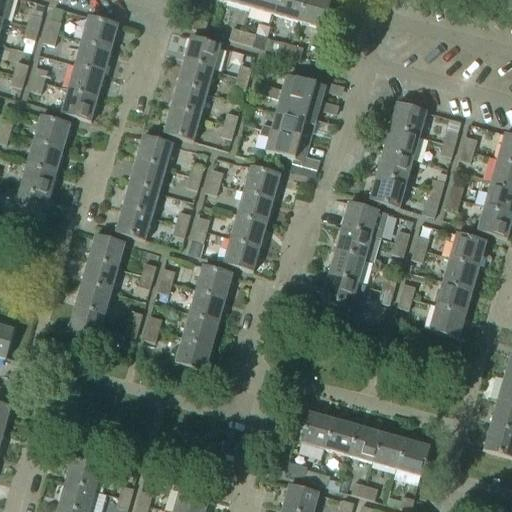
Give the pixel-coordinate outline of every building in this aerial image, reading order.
[(0,0),(0,21),(3,22),(9,0),(0,0)] [(226,0),(226,4),(250,11),(252,0),(226,0)] [(252,0),(250,11),(273,18),(278,0),(252,0)] [(278,0),(273,18),(297,25),(304,0),(278,0)] [(326,0),(304,0),(297,25),(322,32),(330,1),(326,0)] [(29,17),(26,29),(38,32),(41,20),(29,17)] [(87,20),(80,44),(111,53),(118,28),(87,20)] [(191,32),(204,35),(207,24),(195,20),(191,32)] [(49,23),(45,34),(57,37),(60,26),(50,23),(49,23)] [(26,29),(23,40),(35,44),(38,32),(26,29)] [(232,31),(228,42),(240,46),(243,34),(232,31)] [(45,34),(42,46),(54,49),(57,37),(45,34)] [(243,34),(240,46),(251,49),(257,51),(264,53),(267,41),(255,38),(243,34)] [(189,40),(182,64),(213,73),(220,49),(189,40)] [(80,44),(73,68),(104,77),(111,53),(80,44)] [(276,56),(288,59),(291,48),(279,45),(276,56)] [(288,59),(299,63),(303,51),(291,48),(288,59)] [(182,64),(176,88),(206,97),(213,73),(182,64)] [(16,65),(13,77),(24,80),(28,68),(16,65)] [(73,68),(67,92),(97,101),(104,77),(73,68)] [(240,68),(236,80),(248,83),(251,71),(240,68)] [(35,71),(32,82),(44,85),(47,74),(35,71)] [(24,80),(13,77),(10,88),(21,91),(24,80)] [(282,93),(281,98),(319,109),(326,85),(315,82),(314,87),(286,79),(282,93)] [(248,83),(236,80),(233,91),(245,95),(248,83)] [(32,82),(29,94),(40,97),(44,85),(32,82)] [(176,88),(169,112),(200,121),(206,97),(176,88)] [(263,88),(260,97),(270,100),(272,90),(263,88)] [(272,90),(270,100),(279,103),(276,116),(314,127),(319,109),(281,98),(282,93),(272,90)] [(97,101),(67,92),(60,116),(91,125),(97,101)] [(395,106),(388,131),(419,140),(426,115),(395,106)] [(200,121),(169,112),(162,136),(193,145),(200,121)] [(226,116),(223,127),(234,131),(238,119),(226,116)] [(262,127),(259,137),(269,140),(270,135),(308,146),(314,127),(276,116),(272,130),(262,127)] [(39,119),(32,143),(63,152),(70,128),(39,119)] [(1,122),(0,124),(0,134),(9,137),(12,125),(1,122)] [(234,131),(223,127),(220,139),(231,142),(234,131)] [(388,131),(381,155),(412,163),(419,140),(388,131)] [(0,134),(0,146),(6,148),(9,137),(0,134)] [(445,134),(442,146),(454,149),(457,138),(445,134)] [(269,140),(265,154),(293,162),(291,166),(317,173),(319,164),(305,160),(308,146),(270,135),(269,140)] [(511,139),(503,137),(496,161),(511,165),(511,139)] [(141,139),(134,163),(165,172),(172,148),(141,139)] [(465,140),(461,151),(473,155),(476,143),(465,140)] [(32,143),(25,167),(56,176),(63,152),(32,143)] [(454,149),(442,146),(439,157),(450,161),(454,149)] [(473,155),(461,151),(458,163),(470,166),(473,155)] [(381,155),(375,179),(405,187),(412,163),(381,155)] [(511,165),(496,161),(489,185),(511,191),(511,165)] [(134,163),(128,187),(158,196),(165,172),(134,163)] [(25,167),(19,191),(49,200),(56,176),(25,167)] [(192,167),(188,179),(200,182),(203,171),(192,167)] [(249,170),(242,194),(273,203),(280,178),(249,170)] [(211,173),(207,184),(219,188),(222,176),(211,173)] [(200,182),(188,179),(185,190),(197,194),(200,182)] [(405,187),(375,179),(368,203),(398,212),(405,187)] [(432,182),(429,194),(440,197),(443,185),(432,182)] [(219,188),(207,184),(204,196),(216,199),(219,188)] [(511,191),(489,185),(482,209),(511,217),(511,191)] [(128,187),(121,211),(152,220),(158,196),(128,187)] [(451,188),(448,199),(459,203),(463,191),(451,188)] [(49,200),(19,191),(12,216),(42,224),(49,200)] [(242,194),(236,218),(266,227),(273,203),(242,194)] [(440,197),(429,194),(425,205),(437,209),(440,197)] [(459,203),(448,199),(445,211),(456,214),(459,203)] [(347,206),(340,230),(371,239),(381,242),(388,217),(378,214),(347,206)] [(511,221),(511,217),(482,209),(476,233),(506,242),(511,221)] [(152,220),(121,211),(114,236),(145,244),(152,220)] [(178,215),(175,227),(186,230),(190,218),(178,215)] [(236,218),(229,242),(260,251),(266,227),(236,218)] [(197,221),(194,232),(206,235),(209,224),(197,221)] [(172,238),(183,241),(186,230),(175,227),(172,238)] [(340,230),(334,254),(364,263),(371,239),(340,230)] [(206,235),(194,232),(191,244),(202,247),(206,235)] [(397,234),(394,246),(406,249),(409,237),(397,234)] [(455,236),(448,261),(479,269),(486,245),(455,236)] [(93,239),(87,263),(117,272),(124,247),(93,239)] [(416,239),(413,251),(425,254),(428,243),(416,239)] [(260,251),(229,242),(222,266),(253,275),(260,251)] [(406,249),(394,246),(391,257),(402,260),(406,249)] [(425,254),(413,251),(410,262),(421,266),(425,254)] [(334,254),(327,278),(357,287),(364,263),(334,254)] [(448,261),(441,284),(472,293),(479,269),(448,261)] [(87,263),(80,287),(111,295),(117,272),(87,263)] [(144,266),(140,278),(152,281),(155,270),(144,266)] [(201,269),(194,293),(225,302),(232,278),(201,269)] [(163,272),(160,284),(171,287),(174,275),(163,272)] [(137,290),(149,293),(152,281),(140,278),(137,290)] [(327,278),(320,303),(350,311),(357,287),(327,278)] [(384,282),(381,293),(392,296),(395,285),(384,282)] [(171,287),(160,284),(156,295),(168,298),(171,287)] [(441,284),(434,308),(465,317),(472,293),(441,284)] [(80,287),(73,311),(104,319),(111,295),(80,287)] [(403,287),(400,299),(411,302),(414,290),(403,287)] [(194,293),(188,317),(218,326),(225,302),(194,293)] [(392,296),(381,293),(377,305),(389,308),(392,296)] [(411,302),(400,299),(396,310),(408,313),(411,302)] [(465,317),(434,308),(427,333),(458,342),(465,317)] [(104,319),(73,311),(66,335),(97,344),(104,319)] [(130,314),(127,326),(139,329),(142,317),(130,314)] [(188,317),(181,341),(212,350),(218,326),(188,317)] [(334,325),(347,329),(349,321),(336,318),(334,325)] [(149,320),(146,331),(158,335),(161,323),(149,320)] [(124,337),(135,341),(139,329),(127,326),(124,337)] [(0,328),(0,361),(4,363),(13,332),(0,328)] [(158,335),(146,331),(143,343),(155,346),(158,335)] [(212,350),(181,341),(174,366),(205,374),(212,350)] [(511,356),(509,356),(502,380),(511,383),(511,356)] [(511,383),(502,380),(496,404),(511,408),(511,383)] [(511,408),(496,404),(489,428),(511,434),(511,408)] [(0,407),(0,433),(3,434),(10,410),(0,407)] [(299,446),(324,453),(333,422),(308,415),(299,446)] [(324,453),(348,460),(357,429),(333,422),(324,453)] [(511,434),(489,428),(482,453),(511,461),(511,434)] [(348,460),(372,466),(381,436),(357,429),(348,460)] [(372,466),(396,473),(404,442),(381,436),(372,466)] [(404,442),(396,473),(420,480),(429,449),(404,442)] [(71,461),(64,485),(94,494),(101,470),(71,461)] [(317,476),(306,473),(302,484),(314,487),(317,476)] [(314,487),(325,491),(329,479),(317,476),(314,487)] [(64,485),(57,509),(66,511),(89,511),(94,494),(64,485)] [(365,489),(353,486),(350,498),(362,501),(365,489)] [(287,488),(280,511),(313,511),(318,497),(287,488)] [(121,489),(118,501),(129,504),(133,492),(121,489)] [(362,501),(373,504),(376,493),(365,489),(362,501)] [(178,491),(172,511),(205,511),(209,500),(178,491)] [(140,494),(137,506),(148,509),(152,498),(140,494)] [(398,511),(401,511),(410,511),(413,503),(401,500),(398,511)] [(127,511),(129,504),(118,501),(114,511),(127,511)] [(338,511),(351,511),(353,507),(341,503),(338,511)]
